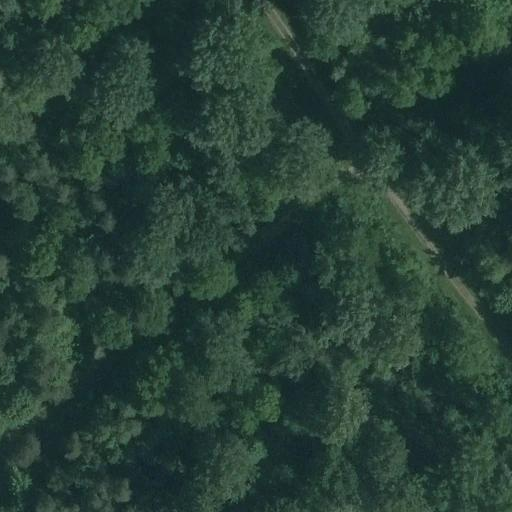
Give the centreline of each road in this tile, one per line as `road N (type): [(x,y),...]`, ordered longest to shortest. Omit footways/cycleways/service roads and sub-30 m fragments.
road 1 (track): [(0,449),(87,378),(126,334),(286,223),(511,39)]
road 2 (track): [(252,0),(448,279),(511,356)]
